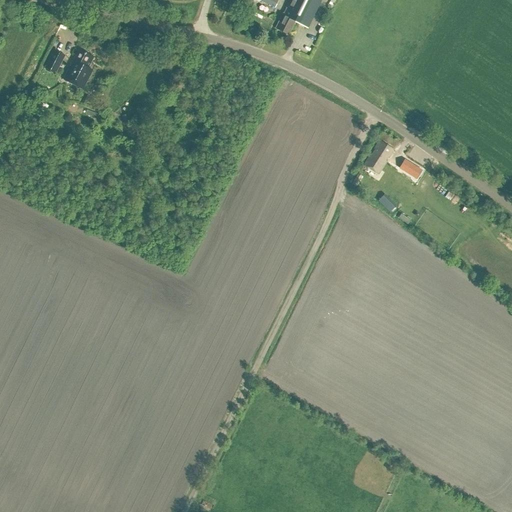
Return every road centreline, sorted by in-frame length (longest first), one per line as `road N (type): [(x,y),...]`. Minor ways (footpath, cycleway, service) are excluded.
road 1 (unclassified): [(511,207),(304,72),(197,36),(43,0)]
road 2 (track): [(376,113),(184,511)]
